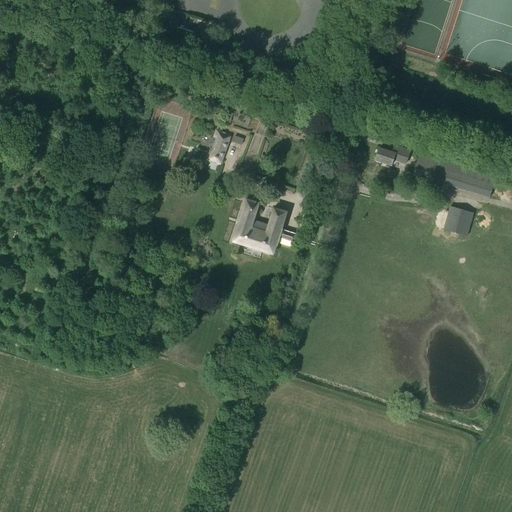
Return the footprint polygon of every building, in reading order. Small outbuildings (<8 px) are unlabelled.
[(230,135),(216,130),(206,160),(220,165),(230,135)] [(363,175),(375,179),(380,162),(391,166),(393,160),(406,164),(410,151),(394,146),(392,152),(379,148),(374,165),(367,163),(363,175)] [(489,198),(496,176),(420,153),(413,174),(489,198)] [(233,193),(243,196),(245,190),(235,187),(233,193)] [(269,225),(254,220),(259,204),(246,200),(233,242),(274,254),(279,237),(294,242),(297,234),(281,230),(287,213),(274,209),(269,225)] [(467,236),(474,213),(450,207),(444,230),(467,236)]
